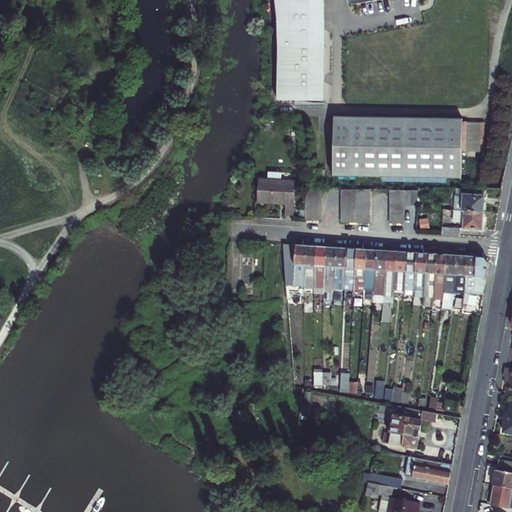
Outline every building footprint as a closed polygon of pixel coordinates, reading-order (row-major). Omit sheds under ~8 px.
[(276,0),(278,8),(278,36),(277,100),(323,101),(325,47),(324,0),(276,0)] [(333,116),(332,176),(460,179),(461,118),(333,116)] [(479,133),(480,122),(471,121),(470,133),(479,133)] [(257,202),(279,204),(279,197),(286,197),(286,204),(285,216),(293,216),(296,182),(281,180),(282,173),(269,172),(268,179),(259,179),(257,202)] [(445,203),(445,209),(457,210),(483,211),(484,189),(463,189),(462,194),(454,193),(453,203),(445,203)] [(483,211),(457,210),(457,218),(463,219),(463,226),(482,228),(483,211)] [(304,274),(304,266),(306,246),(283,245),(284,259),(295,259),(294,276),(293,285),(303,285),(303,284),(304,277),(304,274)] [(315,267),(316,247),(306,246),(304,266),(304,274),(304,277),(303,284),(303,285),(303,287),(313,287),(313,284),(315,267)] [(316,247),(315,267),(313,284),(313,287),(324,288),(324,285),(326,247),(316,247)] [(326,247),(324,285),(324,288),(333,289),(334,276),(335,268),(336,248),(326,247)] [(346,249),(336,248),(335,268),(334,276),(333,289),(344,289),(344,286),(345,269),(346,249)] [(345,269),(344,286),(344,289),(354,290),(354,287),(354,280),(355,270),(356,249),(346,249),(345,269)] [(367,250),(356,249),(355,270),(354,280),(358,280),(358,277),(359,278),(360,270),(365,270),(367,250)] [(377,251),(367,250),(365,270),(369,270),(375,271),(377,251)] [(384,288),(386,251),(377,251),(375,271),(374,288),(373,295),(383,296),(384,288)] [(386,251),(384,288),(383,296),(393,297),(394,289),(395,272),(397,252),(386,251)] [(397,252),(395,272),(394,289),(404,290),(407,253),(397,252)] [(417,253),(407,253),(404,290),(414,290),(417,253)] [(417,253),(414,290),(413,296),(424,297),(424,291),(426,254),(417,253)] [(436,254),(426,254),(424,291),(434,292),(436,254)] [(436,254),(434,292),(433,298),(443,299),(444,292),(446,255),(436,254)] [(456,256),(446,255),(444,292),(443,299),(453,299),(454,293),(455,276),(456,256)] [(456,256),(455,276),(454,293),(464,294),(465,277),(466,256),(456,256)] [(468,294),(474,294),(476,257),(466,256),(465,277),(464,294),(468,294)] [(476,257),(474,294),(483,295),(488,263),(489,263),(484,257),(476,257)] [(505,394),(511,395),(511,370),(505,369),(503,377),(507,378),(505,394)] [(313,386),(331,387),(332,372),(314,371),(313,386)] [(340,392),(355,393),(356,383),(348,382),(349,373),(341,372),(340,392)] [(391,402),(400,403),(401,393),(392,392),(391,402)] [(409,394),(401,393),(400,403),(407,405),(409,394)] [(454,403),(445,401),(444,411),(453,413),(454,403)] [(511,405),(507,405),(505,413),(507,414),(503,434),(511,435),(511,405)] [(420,417),(420,410),(405,409),(404,416),(420,417)] [(423,411),(421,419),(436,422),(437,414),(434,413),(426,412),(423,411)] [(416,449),(421,421),(394,416),(392,428),(389,427),(388,432),(391,433),(389,444),(416,449)] [(452,465),(414,458),(409,457),(405,477),(448,484),(452,465)] [(494,486),(511,489),(511,464),(498,461),(494,486)] [(393,478),(371,474),(369,483),(391,487),(393,478)] [(391,487),(369,483),(367,493),(382,496),(391,498),(393,488),(391,487)] [(509,510),(511,495),(511,489),(494,486),(490,506),(509,510)] [(418,511),(420,504),(391,498),(390,503),(381,502),(379,511),(418,511)]
